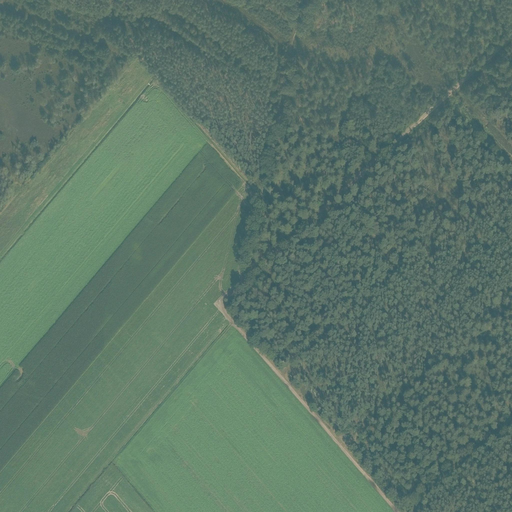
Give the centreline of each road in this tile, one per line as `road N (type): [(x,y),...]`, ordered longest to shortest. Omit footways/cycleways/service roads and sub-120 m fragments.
road 1 (track): [(281,104),(242,280),(446,96)]
road 2 (track): [(290,103),(278,105),(289,43),(222,0)]
